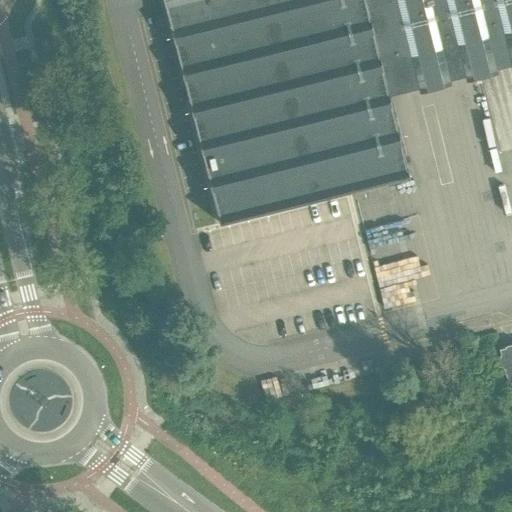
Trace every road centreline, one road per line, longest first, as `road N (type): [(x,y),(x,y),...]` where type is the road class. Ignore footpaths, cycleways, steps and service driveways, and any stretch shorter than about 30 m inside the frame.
road 1 (tertiary): [(48,348),(0,167)]
road 2 (tertiary): [(204,511),(91,418)]
